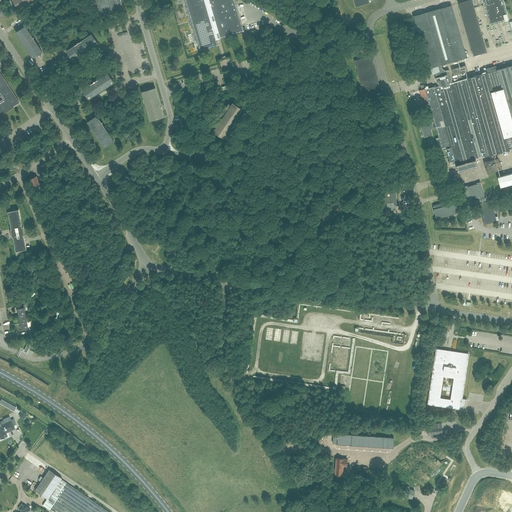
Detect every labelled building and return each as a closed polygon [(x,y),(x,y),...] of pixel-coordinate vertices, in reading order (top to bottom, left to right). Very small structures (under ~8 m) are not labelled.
[(31,0),(12,0),(19,9),(31,0)] [(124,9),(121,2),(120,0),(95,0),(100,16),(124,9)] [(194,27),(195,32),(195,33),(197,38),(197,39),(197,38),(199,43),(198,44),(199,44),(200,49),(200,50),(201,50),(202,49),(212,46),(212,47),(213,46),(218,45),(218,44),(216,39),(217,39),(220,38),(221,38),(220,38),(225,36),(226,36),(237,33),(238,33),(243,31),(244,31),(243,30),(242,25),(241,25),(240,20),(240,19),(238,14),(239,14),(238,13),(237,8),(237,7),(236,7),(235,2),(234,0),(185,0),(187,3),(187,4),(189,9),(188,9),(189,10),(190,15),(190,16),(190,15),(192,20),(192,21),(194,26),(193,26),(194,27)] [(487,52),(484,42),(471,0),(469,0),(459,3),(463,18),(465,17),(476,54),(474,55),(487,52)] [(482,0),(490,25),(509,20),(503,0),(482,0)] [(441,64),(466,57),(452,5),(414,15),(428,68),(433,67),(441,64)] [(245,24),(247,30),(255,28),(255,27),(253,22),(245,24)] [(34,38),(30,33),(30,32),(29,32),(26,27),(25,26),(25,27),(17,32),(16,32),(16,33),(20,38),(20,39),(21,39),(24,44),(24,45),(25,45),(28,51),(29,51),(32,57),(33,57),(36,55),(37,57),(40,55),(39,53),(41,51),(41,52),(42,51),(38,45),(38,44),(34,39),(34,38)] [(72,59),(73,60),(79,56),(80,56),(85,52),(86,52),(91,48),(92,48),(92,47),(97,44),(98,43),(97,43),(92,35),(92,34),(91,34),(86,38),(85,38),(85,39),(80,42),(79,42),(79,43),(73,46),(73,47),(67,50),(67,51),(69,54),(67,55),(69,58),(71,57),(72,59)] [(381,91),(378,79),(371,56),(354,60),(365,96),(381,91)] [(476,76),(471,77),(463,79),(463,80),(454,83),(454,82),(452,82),(449,69),(446,70),(442,68),(441,64),(433,67),(437,83),(438,83),(439,86),(434,87),(434,86),(433,86),(432,84),(428,86),(429,88),(419,90),(423,104),(428,102),(429,103),(426,104),(427,106),(430,105),(435,126),(435,128),(436,129),(436,128),(439,137),(435,138),(437,145),(440,144),(442,150),(446,149),(451,166),(456,165),(458,171),(477,166),(475,159),(511,148),(511,65),(497,69),(496,66),(487,68),(488,72),(476,76)] [(467,71),(466,65),(452,69),(454,74),(467,71)] [(0,115),(14,107),(14,106),(13,106),(14,105),(19,102),(0,72),(0,115)] [(89,98),(88,98),(89,99),(90,99),(89,99),(95,95),(96,95),(96,94),(101,91),(102,90),(107,87),(108,86),(113,83),(114,83),(114,82),(113,82),(108,74),(108,73),(107,73),(102,77),(101,77),(96,81),(95,81),(89,85),(89,86),(83,89),(83,90),(85,93),(83,94),(85,97),(87,95),(87,96),(89,98)] [(145,102),(146,103),(147,110),(148,111),(148,113),(149,114),(150,119),(150,120),(151,120),(163,117),(164,117),(163,116),(162,111),(162,110),(161,110),(161,107),(161,106),(158,98),(158,97),(156,89),(155,88),(154,88),(143,91),(142,91),(142,92),(143,92),(144,99),(145,101),(145,102)] [(223,137),(242,109),(233,103),(231,106),(228,104),(225,109),(228,110),(214,131),(223,137)] [(109,134),(106,130),(105,128),(106,128),(105,128),(101,122),(97,116),(97,115),(96,116),(94,118),(93,118),(92,116),(90,118),(91,119),(91,120),(88,121),(88,122),(92,128),(96,134),(96,135),(96,134),(100,140),(100,141),(104,146),(104,147),(105,146),(113,141),(114,141),(113,140),(110,134),(109,134)] [(189,118),(181,120),(183,127),(190,125),(189,118)] [(431,129),(435,128),(435,126),(434,127),(432,122),(421,125),(424,137),(433,135),(431,129)] [(484,162),(487,174),(502,169),(500,162),(499,162),(498,158),(484,162)] [(511,173),(507,175),(498,177),(500,187),(511,183),(511,173)] [(44,186),(43,185),(41,179),(38,180),(37,176),(29,179),(34,190),(44,186)] [(497,221),(496,220),(491,200),(485,202),(484,200),(485,200),(484,198),(483,196),(485,196),(484,196),(480,182),(481,182),(476,183),(476,184),(469,186),(469,185),(464,187),(468,200),(468,201),(473,199),(472,198),(477,197),(484,224),(497,221)] [(395,205),(397,204),(396,201),(395,186),(394,183),(392,183),(393,186),(388,186),(388,183),(383,183),(383,187),(381,187),(382,203),(387,203),(387,210),(393,210),(393,208),(396,208),(395,205)] [(135,193),(131,186),(130,185),(125,189),(126,190),(127,191),(126,192),(127,193),(127,192),(131,198),(136,195),(135,193)] [(455,199),(448,201),(434,205),(435,209),(434,209),(436,219),(437,219),(460,212),(457,202),(457,203),(455,199)] [(320,227),(328,221),(337,214),(335,211),(339,208),(336,205),(333,208),(332,208),(315,221),(320,227)] [(13,237),(16,251),(27,249),(24,235),(25,235),(23,227),(22,227),(19,209),(8,211),(11,229),(12,229),(13,233),(14,237),(12,237),(13,237)] [(18,308),(19,316),(26,314),(24,307),(27,306),(27,304),(20,305),(21,308),(18,308)] [(28,328),(27,321),(21,323),(22,329),(26,328),(26,331),(30,330),(29,328),(28,328)] [(437,349),(428,404),(455,408),(465,410),(467,399),(462,398),(469,354),(457,352),(457,353),(451,354),(447,353),(448,351),(437,349)] [(19,416),(24,419),(27,414),(22,411),(19,416)] [(0,436),(3,435),(4,437),(7,436),(6,433),(15,429),(13,426),(16,424),(14,419),(11,420),(10,416),(3,419),(3,420),(1,422),(0,421),(0,436)] [(434,424),(429,425),(426,425),(427,435),(442,433),(441,423),(434,424)] [(338,434),(334,434),(333,443),(337,443),(337,444),(393,448),(394,438),(382,437),(382,436),(381,436),(381,437),(378,437),(378,436),(377,436),(374,436),(373,436),(370,436),(369,436),(366,436),(366,435),(365,435),(365,436),(362,435),(358,435),(357,435),(354,435),(354,434),(354,435),(338,434)] [(442,463),(439,461),(431,455),(413,477),(424,486),(442,463)] [(336,458),(335,475),(342,475),(343,466),(347,466),(348,459),(336,458)] [(47,499),(61,479),(62,478),(50,469),(35,490),(47,499)] [(52,511),(109,511),(80,492),(61,479),(47,499),(43,505),(52,511)] [(409,489),(410,487),(406,486),(403,499),(406,500),(407,497),(412,499),(414,491),(409,489)]
